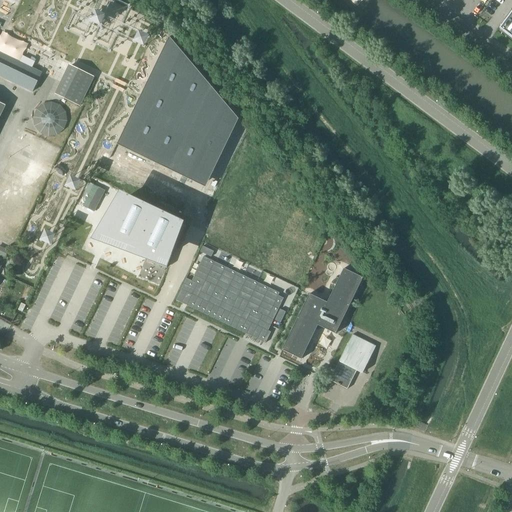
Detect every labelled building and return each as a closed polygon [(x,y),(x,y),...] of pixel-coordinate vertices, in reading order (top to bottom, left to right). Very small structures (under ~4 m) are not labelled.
[(511,10),(499,29),(511,38),(511,10)] [(106,23),(95,18),(90,28),(101,33),(106,23)] [(149,43),(139,38),(134,49),(139,51),(144,54),(149,43)] [(0,53),(0,76),(32,92),(41,74),(0,53)] [(31,67),(34,62),(23,57),(20,62),(31,67)] [(70,66),(56,95),(80,106),(94,78),(70,66)] [(33,121),(33,122),(33,124),(34,125),(35,127),(35,128),(36,130),(37,131),(38,132),(40,133),(41,134),(43,135),(44,136),(46,136),(47,136),(49,137),(51,137),(52,136),(54,136),(55,136),(57,135),(58,134),(60,133),(61,132),(62,131),(63,130),(64,128),(65,127),(65,126),(66,124),(66,122),(66,121),(66,119),(66,117),(66,116),(66,114),(65,113),(64,111),(63,110),(62,109),(61,108),(60,106),(59,106),(57,105),(56,104),(54,104),(52,103),(51,103),(49,103),(48,103),(46,103),(44,104),(43,104),(41,105),(40,106),(39,107),(38,108),(36,110),(36,111),(35,112),(34,114),(34,115),(33,117),(33,119),(33,121)] [(70,186),(75,189),(80,178),(75,175),(69,173),(64,183),(70,186)] [(80,235),(127,252),(144,259),(146,261),(166,268),(173,248),(183,220),(110,184),(80,235)] [(93,212),(99,201),(93,198),(87,209),(93,212)] [(39,238),(50,244),(55,233),(49,230),(44,227),(39,238)] [(0,256),(4,258),(8,251),(0,246),(0,256)] [(202,247),(200,252),(211,258),(213,252),(202,247)] [(193,282),(188,280),(177,302),(267,344),(272,333),(270,332),(274,321),(280,310),(285,299),(279,297),(281,294),(205,258),(193,282)] [(343,269),(327,303),(309,294),(281,350),(301,360),(317,326),(335,335),(362,279),(347,271),(343,269)] [(285,312),(280,310),(274,321),(280,324),(285,312)] [(336,385),(339,386),(347,390),(356,370),(362,373),(375,347),(352,335),(329,381),(337,385),(336,385)]
